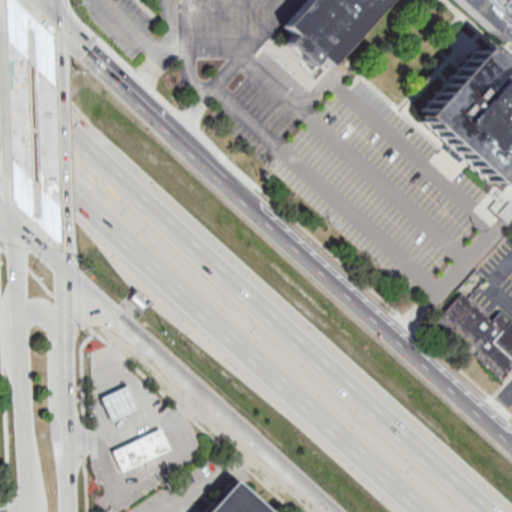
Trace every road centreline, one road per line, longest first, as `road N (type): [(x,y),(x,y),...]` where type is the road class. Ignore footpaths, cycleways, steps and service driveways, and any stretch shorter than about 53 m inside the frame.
road 1 (motorway): [(489,511),(0,59)]
road 2 (secondary): [(511,443),(50,16)]
road 3 (motorway): [(0,117),(426,511)]
road 4 (secondary): [(56,258),(331,511)]
road 5 (secondary): [(17,222),(24,395),(36,474),(52,511)]
road 6 (secondary): [(65,411),(56,258)]
road 7 (secondary): [(13,44),(17,165)]
